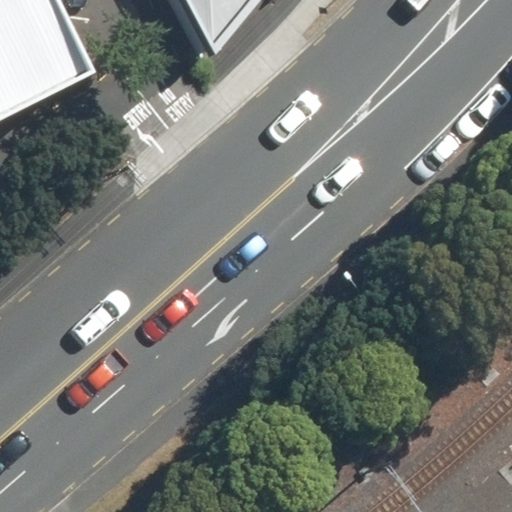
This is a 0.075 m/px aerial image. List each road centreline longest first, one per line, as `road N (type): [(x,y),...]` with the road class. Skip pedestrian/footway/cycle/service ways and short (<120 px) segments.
road 1 (secondary): [(382,95),(86,420),(0,492)]
road 2 (secondary): [(36,368),(382,95)]
road 3 (secondary): [(469,0),(382,95)]
